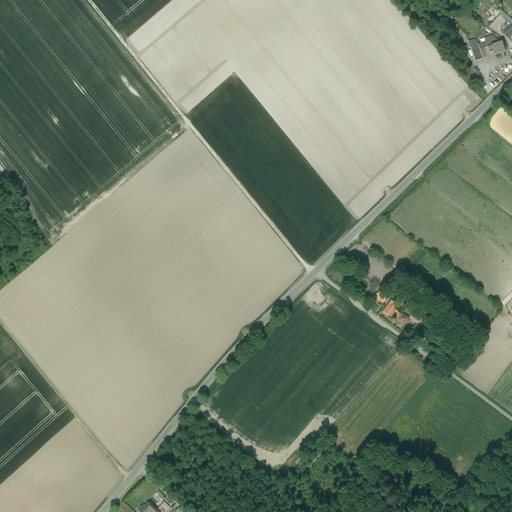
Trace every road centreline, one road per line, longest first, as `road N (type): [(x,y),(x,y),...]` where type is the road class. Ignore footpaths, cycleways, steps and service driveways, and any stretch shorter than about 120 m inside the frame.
road 1 (track): [(314,271),(88,0)]
road 2 (secondary): [(103,511),(234,351),(314,271)]
road 3 (secondary): [(314,271),(511,79)]
road 4 (unclassified): [(511,419),(314,271)]
road 5 (track): [(129,478),(0,321)]
